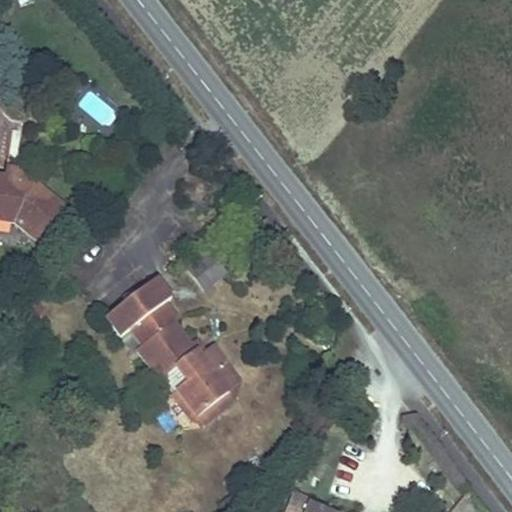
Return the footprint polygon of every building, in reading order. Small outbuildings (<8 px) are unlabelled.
[(3,167),(2,177),(23,179),(23,168),(3,167)] [(65,208),(35,179),(23,179),(2,177),(0,176),(0,218),(14,219),(34,239),(65,208)] [(200,293),(226,276),(209,250),(183,267),(200,293)] [(146,284),(104,318),(121,338),(123,336),(145,363),(139,367),(162,396),(176,384),(188,399),(180,405),(202,432),(225,412),(234,399),(240,381),(212,345),(205,350),(196,341),(190,342),(175,321),(179,318),(167,303),(172,299),(155,278),(146,284)] [(282,511),(337,511),(290,494),(282,511)]
